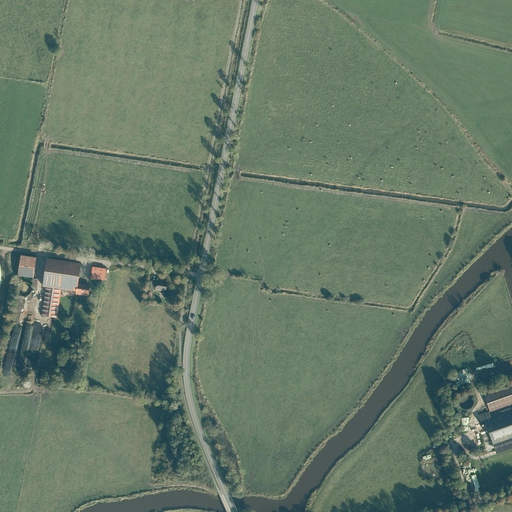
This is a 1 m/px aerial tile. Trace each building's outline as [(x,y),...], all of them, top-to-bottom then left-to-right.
[(37,260),(22,257),(18,276),(33,279),(37,260)] [(61,287),(79,290),(80,282),(83,262),(48,258),(45,285),(46,285),(42,314),(57,316),(61,287)] [(106,270),(93,268),(92,279),(105,281),(106,270)] [(91,284),(80,282),(79,290),(78,294),(89,295),(91,284)] [(157,282),(157,283),(151,282),(149,291),(155,292),(155,290),(161,292),(161,294),(165,295),(165,292),(166,292),(167,284),(157,282)] [(18,289),(18,292),(19,295),(21,296),(24,297),(27,297),(29,296),(31,294),(32,291),(32,288),(30,286),(28,284),(26,283),(23,284),(21,285),(19,287),(18,289)] [(22,336),(17,363),(21,365),(22,365),(31,370),(34,370),(35,368),(35,365),(36,363),(37,360),(37,359),(39,351),(40,349),(41,343),(42,340),(42,339),(44,334),(46,326),(34,324),(32,329),(26,328),(22,336)] [(511,384),(482,394),(489,411),(511,402),(511,384)] [(459,401),(460,404),(461,406),(463,407),(466,408),(468,408),(470,406),(472,405),(473,402),(473,400),(473,397),(471,395),(469,394),(467,393),(464,393),(462,395),(460,396),(459,399),(459,401)] [(511,407),(489,416),(487,411),(474,415),(478,426),(484,424),(485,426),(495,454),(511,447),(511,407)]
